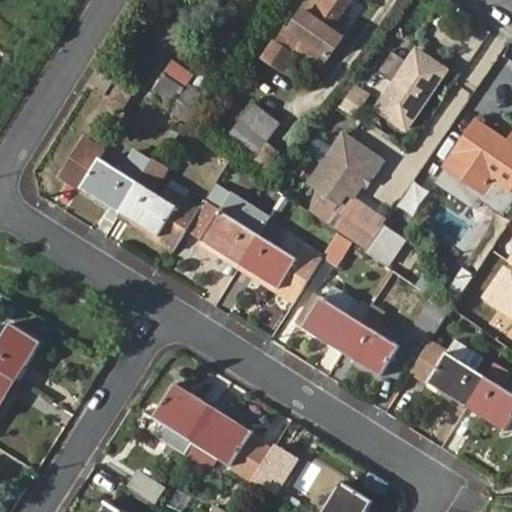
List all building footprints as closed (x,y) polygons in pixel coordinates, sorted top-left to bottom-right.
[(310,0),(290,30),(285,27),(273,45),(289,55),(294,49),(320,67),(342,36),(333,29),(352,0),(310,0)] [(375,108),(406,130),(448,69),(416,48),(375,108)] [(172,59),(164,71),(186,86),(194,74),(172,59)] [(103,96),(114,78),(97,67),(86,85),(103,96)] [(206,99),(187,86),(184,91),(162,76),(147,97),(188,125),(206,99)] [(117,114),(132,91),(121,83),(107,108),(117,114)] [(363,98),(350,90),(340,105),(352,114),(363,98)] [(254,104),(233,130),(258,149),(278,123),(254,104)] [(446,166),(484,192),(493,179),(510,191),(511,186),(511,134),(507,140),(477,121),(446,166)] [(383,159),(341,132),(308,183),(342,203),(329,222),(366,247),(381,224),(386,217),(354,196),(368,174),(371,176),(383,159)] [(118,212),(150,160),(133,150),(119,171),(99,158),(103,151),(82,138),(59,176),(80,188),(118,212)] [(166,171),(150,160),(118,212),(173,247),(192,217),(153,193),(166,171)] [(267,221),(283,196),(278,191),(276,190),(260,215),(251,209),(252,206),(231,194),(202,240),(240,263),(267,221)] [(283,232),(267,221),(240,263),(297,299),(316,267),(299,256),(277,242),(283,232)] [(363,250),(386,267),(405,239),(381,224),(366,247),(363,250)] [(336,265),(351,243),(337,233),(322,257),(336,265)] [(316,267),(322,257),(305,247),(299,256),(316,267)] [(394,269),(426,284),(434,268),(402,253),(394,269)] [(511,256),(484,297),(511,316),(511,256)] [(356,302),(332,286),(324,299),(349,315),(356,302)] [(304,327),(321,299),(316,295),(298,324),(304,327)] [(439,327),(450,310),(431,297),(415,324),(434,337),(439,327)] [(343,352),(361,323),(349,315),(324,299),(322,298),(321,299),(304,327),(303,328),(343,352)] [(372,329),(382,314),(371,307),(361,323),(372,329)] [(0,338),(0,371),(16,381),(40,343),(10,323),(0,338)] [(372,329),(361,323),(343,352),(380,375),(398,345),(372,329)] [(467,407),(486,376),(476,370),(485,356),(439,327),(434,337),(411,372),(467,407)] [(504,429),(511,417),(511,392),(500,385),(508,372),(494,364),(486,376),(467,407),(504,429)] [(0,406),(16,381),(0,371),(0,406)] [(192,442),(213,408),(174,383),(153,418),(166,426),(192,442)] [(252,432),(213,408),(192,442),(218,459),(231,467),(253,481),(254,480),(275,446),(252,432)] [(184,454),(192,442),(166,426),(159,439),(184,454)] [(218,459),(192,442),(184,454),(210,470),(218,459)] [(288,454),(275,446),(254,480),(266,488),(288,454)] [(138,470),(127,486),(154,503),(164,486),(138,470)] [(323,511),(365,511),(372,502),(342,484),(323,511)] [(121,511),(106,503),(99,511),(121,511)]
